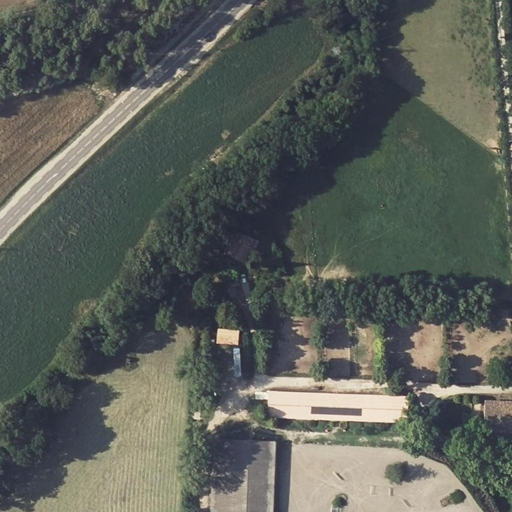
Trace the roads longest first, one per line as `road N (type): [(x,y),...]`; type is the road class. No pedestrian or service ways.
road 1 (track): [(511,387),(277,380),(246,387),(225,405),(207,441),(204,511)]
road 2 (tertiary): [(240,0),(0,233)]
road 3 (track): [(498,0),(511,140)]
